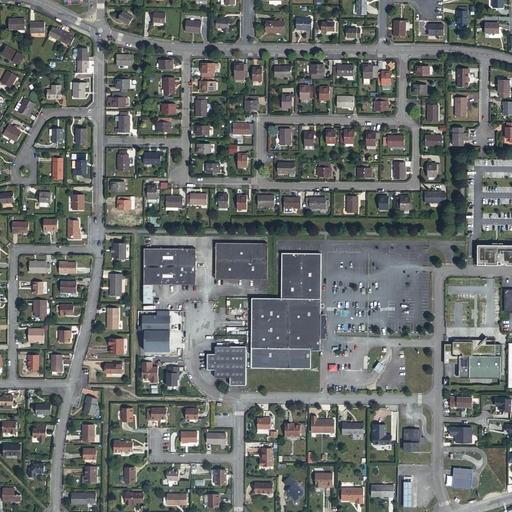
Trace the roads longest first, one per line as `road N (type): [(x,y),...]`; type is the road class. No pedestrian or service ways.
road 1 (residential): [(258,186),(407,186),(414,130),(402,121)]
road 2 (residential): [(98,249),(13,249),(12,383)]
road 3 (residential): [(402,121),(268,120),(260,125),(258,186)]
road 4 (unclassified): [(511,271),(439,270),(437,398)]
road 5 (residential): [(437,398),(237,396)]
road 6 (residential): [(69,384),(98,249)]
road 7 (residential): [(382,50),(246,49)]
road 8 (residential): [(55,511),(69,384)]
road 9 (residential): [(237,396),(202,388),(190,367),(189,305)]
